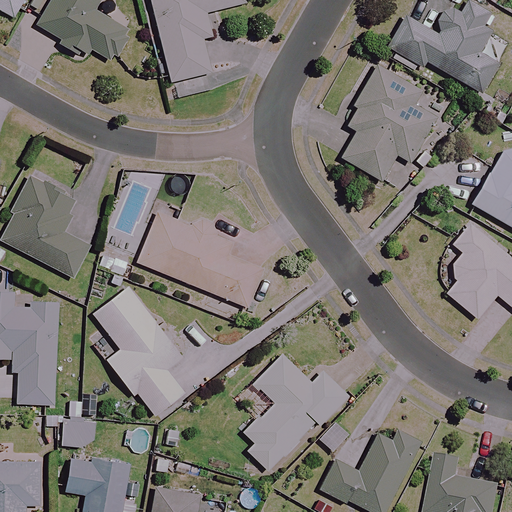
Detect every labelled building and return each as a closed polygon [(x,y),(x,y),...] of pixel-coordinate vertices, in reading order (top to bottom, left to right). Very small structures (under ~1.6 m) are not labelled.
[(0,0),(0,11),(13,20),(24,0),(0,0)] [(112,61),(115,56),(120,59),(130,40),(125,37),(128,31),(95,13),(102,0),(52,0),(39,27),(62,39),(60,42),(87,56),(91,50),(112,61)] [(152,0),(172,83),(210,74),(202,40),(212,38),(206,14),(246,4),(245,0),(152,0)] [(479,55),(497,21),(457,0),(454,0),(437,34),(406,18),(390,49),(429,70),(431,66),(481,93),(496,64),(479,55)] [(439,101),(377,65),(354,106),(359,109),(348,126),(356,131),(341,158),(381,182),(396,157),(408,164),(431,125),(427,122),(439,101)] [(511,149),(507,147),(473,205),(511,228),(511,149)] [(77,201),(32,179),(1,242),(74,279),(89,248),(61,234),(77,201)] [(247,308),(267,261),(156,216),(137,263),(247,308)] [(511,258),(470,224),(453,245),(463,254),(461,255),(459,256),(458,258),(456,259),(455,261),(453,263),(453,265),(452,267),(452,270),(452,272),(452,274),(453,276),(454,279),(455,280),(457,282),(447,294),(477,320),(497,296),(511,308),(511,258)] [(103,256),(99,268),(113,272),(109,284),(120,288),(128,263),(103,256)] [(182,359),(128,288),(93,314),(121,351),(107,361),(133,396),(137,393),(155,417),(185,395),(167,371),(182,359)] [(54,406),(60,305),(31,303),(30,310),(14,309),(15,295),(0,293),(0,359),(11,360),(11,372),(20,373),(18,404),(54,406)] [(310,384),(282,356),(254,385),(273,403),(244,433),(255,444),(248,451),(268,471),(316,422),(320,426),(347,398),(321,373),(310,384)] [(351,435),(336,422),(319,440),(334,453),(351,435)] [(388,511),(415,451),(377,435),(361,473),(335,462),(323,491),(370,511),(388,511)] [(457,461),(426,454),(421,473),(433,475),(424,511),(496,511),(502,490),(453,479),(457,461)] [(120,511),(126,467),(69,460),(65,492),(86,495),(84,511),(120,511)] [(40,506),(41,465),(0,463),(0,511),(27,511),(28,506),(40,506)] [(155,489),(151,511),(196,511),(199,497),(155,489)]
